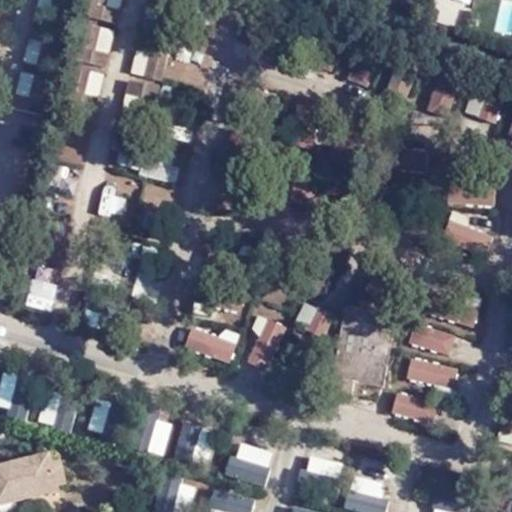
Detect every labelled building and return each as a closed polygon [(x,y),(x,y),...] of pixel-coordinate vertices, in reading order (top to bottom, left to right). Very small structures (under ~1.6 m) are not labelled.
[(59,14),(62,0),(45,0),(43,10),(59,14)] [(109,0),(91,0),(89,10),(120,17),(123,4),(110,1),(109,0)] [(159,28),(176,31),(183,0),(150,0),(151,1),(164,4),(159,28)] [(48,61),(57,25),(27,18),(24,31),(38,34),(33,57),(48,61)] [(105,22),(87,18),(78,54),(110,62),(112,49),(99,45),(105,22)] [(148,71),(165,75),(174,39),(142,32),(140,44),(153,47),(148,71)] [(343,85),(369,91),(377,61),(350,55),(343,85)] [(94,66),(77,62),(68,98),(99,105),(102,93),(89,90),(94,66)] [(37,107),(45,72),(30,68),(24,90),(12,87),(8,100),(37,107)] [(427,106),(455,110),(461,73),(433,69),(427,106)] [(137,115),(155,118),(163,82),(132,75),(129,88),(143,91),(137,115)] [(472,88),(465,117),(500,125),(507,96),(472,88)] [(116,168),(177,179),(180,159),(119,148),(116,168)] [(384,371),(391,300),(342,294),(332,363),(384,371)] [(456,325),(477,326),(478,302),(457,302),(456,325)] [(328,335),(335,311),(318,307),(311,330),(328,335)] [(456,336),(414,323),(408,343),(450,356),(456,336)] [(503,346),(511,347),(511,325),(507,325),(503,346)] [(407,359),(405,382),(456,386),(458,364),(407,359)] [(0,408),(10,411),(14,392),(0,389),(0,408)] [(179,454),(211,462),(219,434),(187,426),(179,454)] [(228,476),(265,486),(274,451),(237,441),(228,476)] [(0,503),(62,491),(54,454),(0,464),(0,503)] [(310,455),(307,471),(340,477),(342,461),(310,455)] [(354,486),(383,495),(386,483),(358,474),(354,486)] [(155,511),(189,511),(196,485),(162,477),(154,511),(155,511)] [(214,511),(249,511),(254,498),(220,489),(214,511)] [(352,490),(348,509),(360,511),(385,511),(389,497),(352,490)] [(435,492),(432,511),(468,511),(470,495),(435,492)]
